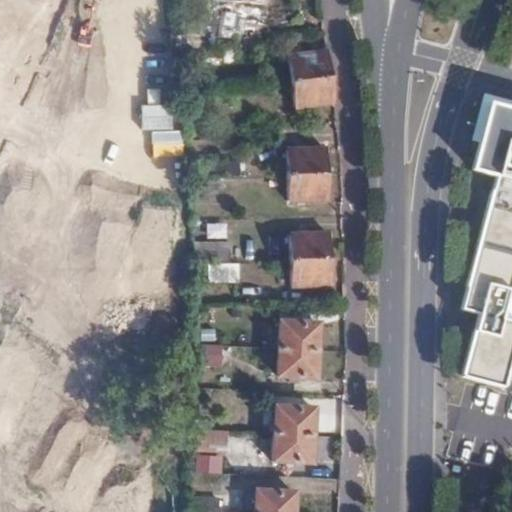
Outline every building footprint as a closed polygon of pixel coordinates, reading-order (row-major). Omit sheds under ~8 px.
[(262,40),(262,13),(236,14),(236,40),(262,40)] [(287,50),(289,106),(330,105),(328,48),(287,50)] [(511,114),(488,107),(471,172),(495,178),(461,312),(477,316),(461,378),(501,389),(511,349),(511,326),(507,325),(511,309),(503,306),(511,272),(511,114)] [(281,154),(281,179),(318,177),(317,153),(281,154)] [(318,177),(281,179),(282,203),(319,202),(318,177)] [(284,236),(285,262),(321,261),(320,235),(284,236)] [(321,261),(285,262),(286,288),(322,287),(321,261)] [(285,325),(284,350),(321,352),(322,327),(285,325)] [(321,352),(284,350),(282,378),(319,381),(321,352)] [(280,408),(278,435),(315,437),(317,410),(280,408)] [(223,472),(224,429),(195,428),(193,471),(223,472)] [(315,437),(278,435),(276,461),(314,463),(315,437)] [(254,492),(252,511),(292,511),(293,495),(254,492)] [(215,511),(216,497),(193,496),(192,511),(215,511)]
